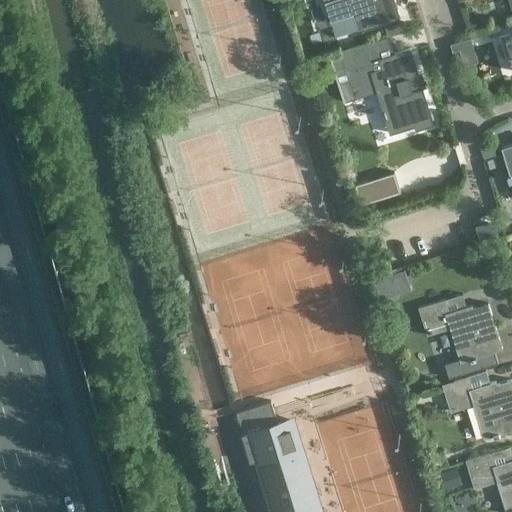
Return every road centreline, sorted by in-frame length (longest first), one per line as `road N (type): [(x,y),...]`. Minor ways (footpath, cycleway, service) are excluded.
road 1 (track): [(31,0),(179,511)]
road 2 (motorway): [(38,511),(0,378)]
road 3 (residential): [(423,0),(461,122)]
